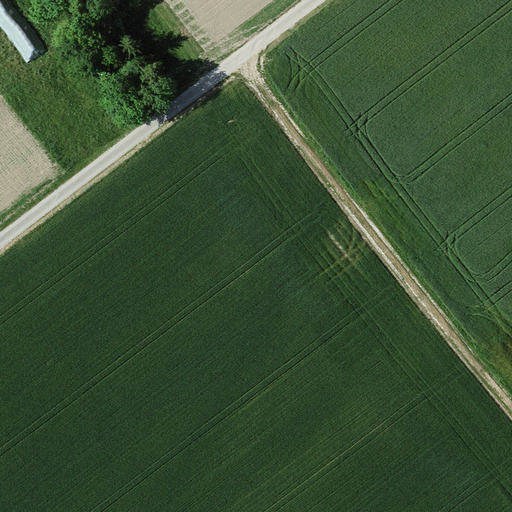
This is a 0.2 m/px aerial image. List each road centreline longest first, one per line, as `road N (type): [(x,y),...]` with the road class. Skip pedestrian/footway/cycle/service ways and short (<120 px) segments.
road 1 (track): [(241,59),(511,396)]
road 2 (unclassified): [(318,0),(0,241)]
